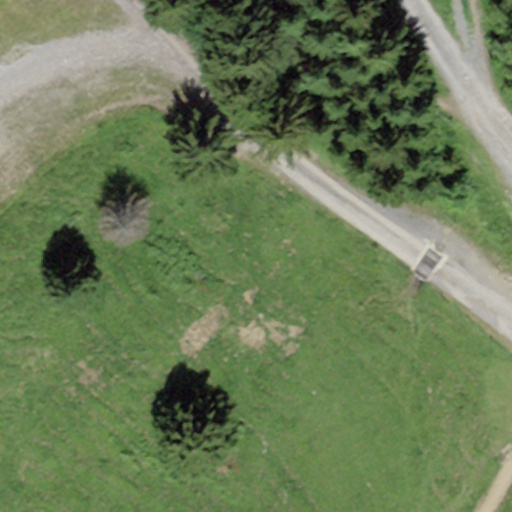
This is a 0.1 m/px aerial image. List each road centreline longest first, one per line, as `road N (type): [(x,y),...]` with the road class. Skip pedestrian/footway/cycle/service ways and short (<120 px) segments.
road 1 (unclassified): [(132,0),(267,142),(511,321)]
road 2 (track): [(409,0),(511,150)]
